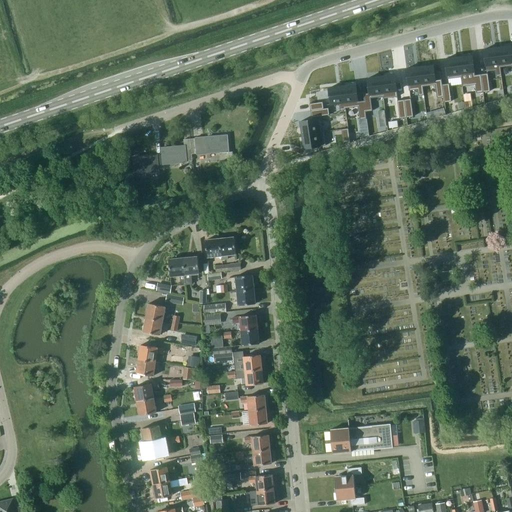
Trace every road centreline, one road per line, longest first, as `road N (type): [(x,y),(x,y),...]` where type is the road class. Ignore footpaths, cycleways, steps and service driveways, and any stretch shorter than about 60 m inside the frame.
road 1 (primary): [(0,127),(378,0)]
road 2 (residential): [(299,511),(261,178)]
road 3 (track): [(272,0),(0,92)]
road 4 (residential): [(134,511),(110,386),(119,313),(140,255)]
road 5 (residential): [(300,79),(315,65),(511,17)]
road 6 (residential): [(300,79),(271,80),(120,130)]
road 7 (residential): [(0,296),(30,271),(85,246),(140,255)]
road 8 (residential): [(140,255),(261,178)]
road 9 (track): [(120,130),(86,133),(0,164)]
